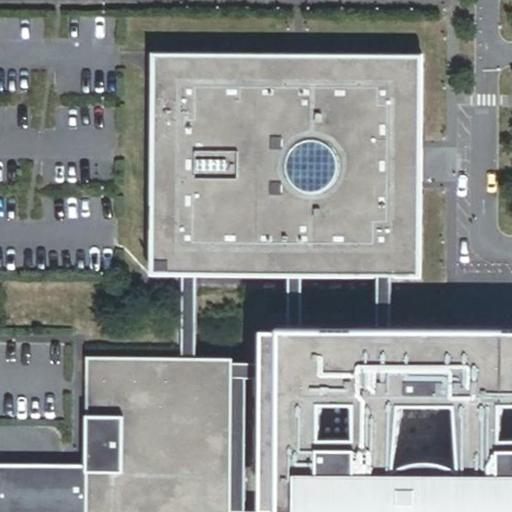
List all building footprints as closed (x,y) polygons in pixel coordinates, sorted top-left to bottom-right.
[(184,275),(199,275),(296,276),(311,276),(421,277),(423,56),(155,54),(154,275),(184,275)] [(198,359),(199,275),(184,275),(183,359),(198,359)] [(310,329),(311,276),(296,276),(295,329),(310,329)] [(511,511),(511,330),(310,329),(295,329),(285,329),(285,364),(285,379),(285,383),(289,383),(288,510),(284,510),(284,511),(511,511)] [(233,511),(234,379),(235,364),(235,360),(198,359),(183,359),(88,359),(87,463),(86,511),(233,511)] [(285,379),(285,364),(235,364),(234,379),(248,379),(285,379)] [(246,511),(248,379),(234,379),(233,511),(246,511)] [(86,511),(87,463),(31,463),(0,462),(0,511),(86,511)]
